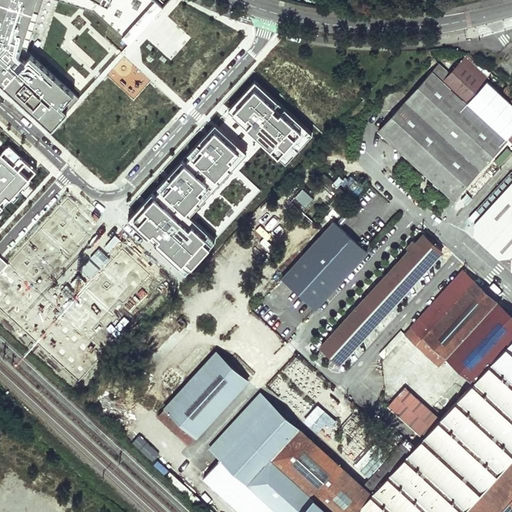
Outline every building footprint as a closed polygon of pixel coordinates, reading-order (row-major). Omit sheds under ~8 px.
[(0,0),(0,80),(52,128),(79,98),(27,49),(42,0),(62,0),(95,11),(130,43),(169,0),(0,0)] [(178,21),(168,32),(176,41),(187,30),(178,21)] [(378,130),(454,199),(509,139),(507,137),(468,102),(488,80),(489,78),(464,56),(450,73),(439,63),(378,130)] [(225,105),(236,115),(244,106),(237,100),(249,85),(253,89),(256,84),(249,78),(225,105)] [(468,102),(507,137),(511,131),(511,102),(510,100),(488,80),(468,102)] [(278,102),(256,84),(253,89),(249,85),(237,100),(244,106),(236,115),(256,134),(260,130),(266,136),(263,140),(278,154),(282,150),(290,157),(309,137),(301,130),(305,126),(284,108),(281,112),(274,107),(278,102)] [(511,97),(510,100),(511,102),(511,181),(475,222),(474,235),(499,258),(511,257),(511,269),(511,97)] [(284,108),(278,102),(274,107),(281,112),(284,108)] [(243,148),(215,123),(128,219),(185,271),(213,242),(183,215),(243,148)] [(312,133),(305,126),(301,130),(309,137),(312,133)] [(256,134),(263,140),(266,136),(260,130),(256,134)] [(0,273),(8,264),(3,259),(0,256),(0,210),(4,206),(0,202),(7,195),(10,199),(18,190),(23,185),(29,178),(31,176),(37,170),(9,145),(0,154),(0,273)] [(247,152),(243,148),(183,215),(213,242),(216,238),(190,215),(247,152)] [(278,154),(286,161),(290,157),(282,150),(278,154)] [(324,164),(315,156),(306,166),(315,174),(324,164)] [(325,174),(320,182),(334,191),(339,183),(325,174)] [(31,176),(23,185),(26,189),(35,180),(31,176)] [(302,185),(293,195),(305,206),(314,196),(302,185)] [(18,190),(10,199),(14,202),(22,193),(18,190)] [(0,202),(4,206),(10,199),(7,195),(0,202)] [(280,207),(266,222),(280,234),(294,219),(280,207)] [(316,309),(368,252),(333,220),(281,277),(316,309)] [(252,243),(247,238),(237,250),(249,260),(263,244),(268,248),(274,240),(263,231),(252,243)] [(430,234),(426,238),(434,245),(438,242),(430,234)] [(435,259),(442,252),(434,245),(426,238),(423,235),(409,250),(320,345),(339,363),(435,259)] [(226,258),(211,271),(221,281),(235,269),(226,258)] [(414,445),(406,438),(363,484),(371,491),(352,511),(511,511),(511,313),(463,268),(404,333),(405,334),(439,365),(445,357),(472,382),(440,418),(405,386),(387,405),(422,437),(418,441),(414,445)] [(189,279),(181,291),(190,298),(198,286),(189,279)] [(247,324),(278,348),(285,339),(254,315),(247,324)] [(191,444),(249,380),(215,350),(166,404),(157,414),(191,444)] [(241,511),(352,511),(371,491),(363,484),(334,458),(261,391),(209,448),(221,459),(203,478),(241,511)] [(140,433),(133,440),(150,458),(157,452),(140,433)]
